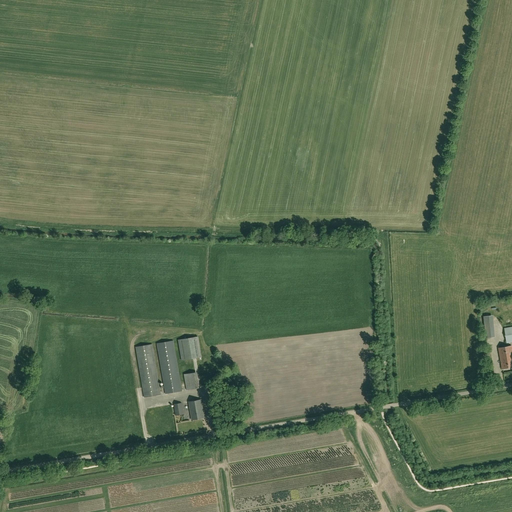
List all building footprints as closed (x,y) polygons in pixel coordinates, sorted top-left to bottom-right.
[(485,338),(495,337),(493,315),(483,316),(485,338)] [(198,336),(178,340),(182,360),(202,357),(198,336)] [(166,394),(182,391),(174,341),(157,343),(166,394)] [(144,397),(161,394),(152,344),(136,347),(144,397)] [(511,349),(511,346),(498,349),(502,369),(511,367),(511,349)] [(187,390),(200,388),(197,372),(184,374),(187,390)] [(204,415),(205,414),(204,410),(203,410),(201,400),(189,402),(192,420),(204,418),(204,415)] [(176,416),(184,414),(182,403),(174,404),(176,416)]
